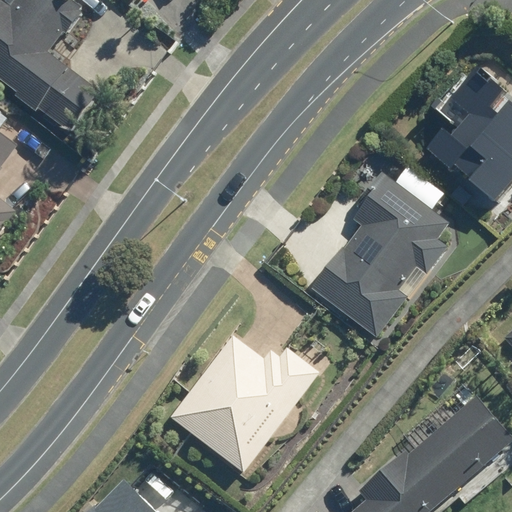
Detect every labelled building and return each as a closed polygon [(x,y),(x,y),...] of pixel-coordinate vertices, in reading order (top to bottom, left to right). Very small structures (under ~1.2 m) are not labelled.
[(4,0),(0,0),(0,75),(71,129),(101,91),(51,52),(81,11),(82,9),(70,0),(21,0),(16,8),(12,6),(4,0)] [(432,155),(493,211),(499,217),(511,203),(511,109),(511,108),(511,100),(482,73),(435,124),(449,137),(432,155)] [(0,235),(19,211),(0,195),(0,172),(22,145),(0,128),(0,235)] [(322,291),(353,314),(347,323),(384,349),(392,337),(455,248),(447,242),(459,225),(442,213),(454,196),(415,169),(404,185),(402,184),(394,178),(366,218),(371,222),(322,291)] [(279,350),(271,361),(239,338),(178,422),(253,477),(304,406),(329,372),(298,350),(292,359),(279,350)] [(375,500),(360,511),(431,511),(511,443),(511,431),(485,400),(415,461),(410,455),(368,492),(375,500)]
